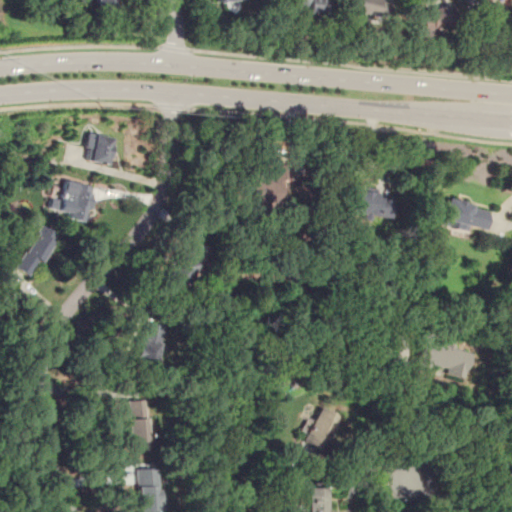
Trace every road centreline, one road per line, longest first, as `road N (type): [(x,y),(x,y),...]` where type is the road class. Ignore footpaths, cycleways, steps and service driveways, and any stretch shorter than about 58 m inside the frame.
road 1 (primary): [(0,94),(99,88),(511,121)]
road 2 (primary): [(511,96),(173,65),(0,66)]
road 3 (residential): [(174,93),(169,160),(152,208),(47,338),(38,366),(68,511)]
